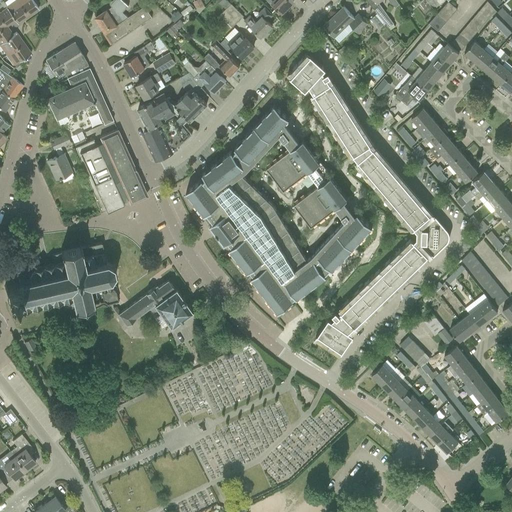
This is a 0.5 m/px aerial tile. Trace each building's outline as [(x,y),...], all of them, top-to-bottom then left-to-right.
[(15,0),(5,7),(6,8),(0,12),(0,42),(0,43),(0,46),(14,65),(18,61),(19,62),(31,53),(26,46),(25,47),(20,40),(21,39),(16,32),(12,35),(6,26),(15,20),(17,24),(25,19),(24,17),(31,13),(31,14),(39,9),(32,0),(15,0)] [(128,5),(125,2),(122,0),(114,0),(111,4),(113,6),(107,10),(95,17),(99,23),(98,24),(100,28),(102,27),(105,32),(103,33),(111,44),(152,17),(145,6),(128,17),(122,12),(128,5)] [(150,0),(139,0),(143,3),(150,9),(155,4),(150,0)] [(201,0),(196,0),(194,1),(198,9),(204,5),(201,0)] [(231,3),(227,0),(216,0),(225,9),(220,14),(233,27),(238,22),(226,9),(231,3)] [(273,0),(272,2),(282,13),(294,1),(292,0),(273,0)] [(427,0),(434,9),(445,0),(444,0),(427,0)] [(448,1),(444,6),(453,13),(457,9),(448,1)] [(487,1),(482,7),(491,15),(495,10),(487,1)] [(244,16),(231,3),(226,9),(238,22),(244,16)] [(377,13),(385,23),(390,30),(395,26),(380,4),(374,9),(377,13)] [(444,6),(440,10),(449,18),(453,13),(444,6)] [(358,33),(368,24),(358,14),(354,18),(344,7),(324,26),(334,37),(349,24),(358,33)] [(482,7),(478,12),(487,20),(491,15),(482,7)] [(504,20),(509,15),(502,7),(497,13),(504,20)] [(262,16),(256,21),(250,15),(245,20),(251,26),(251,27),(261,37),(272,26),(267,20),(272,15),(265,8),(259,13),(262,16)] [(449,18),(440,10),(437,15),(446,22),(449,18)] [(172,16),(170,18),(175,23),(182,15),(178,11),(176,13),(175,11),(171,15),(172,16)] [(478,12),(474,16),(483,24),(487,20),(478,12)] [(446,22),(437,15),(433,19),(442,27),(446,22)] [(474,16),(471,21),(480,28),(483,24),(474,16)] [(500,30),(504,25),(495,16),(491,21),(500,30)] [(180,19),(173,25),(178,30),(184,24),(180,19)] [(442,27),(433,19),(429,23),(438,31),(442,27)] [(471,21),(467,25),(476,33),(480,28),(471,21)] [(173,25),(166,30),(172,37),(178,31),(177,30),(178,30),(173,25)] [(476,33),(467,25),(463,30),(472,37),(476,33)] [(504,25),(500,30),(507,37),(511,32),(504,25)] [(431,29),(423,38),(428,43),(436,33),(431,29)] [(472,37),(463,30),(459,34),(468,42),(472,37)] [(225,38),(220,43),(227,50),(232,46),(234,48),(233,49),(242,58),(254,47),(239,32),(229,42),(225,38)] [(459,34),(455,38),(465,46),(468,42),(459,34)] [(423,38),(415,48),(420,52),(424,47),(428,43),(423,38)] [(465,46),(455,38),(452,43),(461,51),(465,46)] [(220,43),(217,40),(212,45),(225,59),(219,65),(230,76),(239,67),(229,56),(231,54),(227,50),(220,43)] [(474,60),(484,49),(474,41),(465,52),(474,60)] [(74,42),(57,52),(67,67),(69,69),(69,70),(64,73),(67,78),(89,67),(85,59),(84,57),(74,42)] [(459,53),(448,43),(440,53),(451,62),(459,53)] [(135,52),(137,55),(124,63),(132,76),(150,65),(145,55),(148,50),(145,45),(135,52)] [(350,65),(356,60),(344,45),(338,51),(350,65)] [(420,52),(415,48),(407,57),(412,61),(420,52)] [(493,57),(483,68),(492,76),(502,65),(509,56),(500,48),(493,57)] [(493,57),(484,49),(474,60),(483,68),(493,57)] [(67,67),(57,52),(45,59),(48,63),(42,67),(49,78),(62,70),(64,73),(69,70),(69,69),(67,67)] [(156,66),(172,57),(169,52),(154,61),(156,66)] [(213,67),(218,62),(208,52),(204,57),(206,59),(211,65),(213,67)] [(293,68),(288,74),(306,91),(309,86),(312,90),(314,94),(311,96),(319,108),(327,121),(335,133),(342,145),(350,157),(354,155),(356,158),(358,161),(355,164),(365,175),(374,186),(383,197),(393,208),(402,219),(412,230),(414,228),(417,231),(417,235),(417,238),(414,240),(411,238),(401,248),(390,258),(380,268),(369,278),(359,288),(349,299),(338,309),(341,312),(339,313),(336,310),(333,314),(335,316),(333,318),(331,319),(329,318),(315,338),(327,346),(340,355),(354,335),(352,334),(349,331),(354,326),(355,326),(366,316),(376,306),(386,296),(394,288),(397,286),(407,276),(417,266),(428,255),(431,252),(434,255),(446,243),(447,242),(447,241),(448,241),(449,240),(449,238),(449,236),(449,234),(449,232),(448,231),(448,230),(447,229),(440,220),(436,215),(432,218),(430,215),(420,203),(411,192),(402,181),(399,178),(392,170),(383,159),(373,148),(370,145),(371,144),(363,132),(355,120),(347,107),(339,95),(331,83),(327,78),(330,77),(331,76),(328,72),(325,74),(324,73),(323,72),(326,68),(313,57),(308,52),(307,53),(303,57),(299,62),(298,63),(297,64),(293,68)] [(440,53),(432,62),(443,72),(451,62),(440,53)] [(172,57),(156,66),(159,71),(175,62),(172,57)] [(412,61),(407,57),(401,64),(406,69),(412,61)] [(184,65),(194,77),(199,72),(193,66),(189,61),(184,65)] [(432,62),(424,71),(435,81),(443,72),(432,62)] [(0,88),(2,90),(2,89),(13,98),(23,85),(11,76),(11,77),(7,74),(11,69),(3,63),(0,66),(0,88)] [(213,67),(211,65),(200,76),(205,82),(214,92),(225,81),(217,72),(217,71),(213,67)] [(511,72),(502,65),(492,76),(501,84),(511,72)] [(52,93),(42,98),(49,109),(51,109),(55,119),(67,114),(92,102),(93,103),(94,102),(104,124),(113,120),(89,67),(67,78),(71,86),(52,94),(52,93)] [(399,80),(403,76),(395,67),(390,71),(399,80)] [(424,71),(416,80),(428,90),(435,81),(424,71)] [(511,71),(511,72),(501,84),(511,92),(511,89),(511,71)] [(161,79),(157,73),(137,85),(145,98),(165,86),(160,80),(161,79)] [(411,76),(404,85),(395,95),(407,105),(415,95),(420,99),(428,90),(416,80),(411,76)] [(164,93),(138,108),(142,115),(146,113),(149,118),(145,120),(149,128),(160,121),(174,113),(175,113),(178,116),(183,122),(188,117),(191,120),(197,114),(193,111),(197,106),(201,110),(207,104),(202,99),(194,92),(200,86),(195,82),(189,85),(191,88),(188,91),(175,104),(169,97),(167,98),(164,93)] [(379,84),(374,90),(374,91),(381,96),(381,97),(386,90),(379,84)] [(48,85),(38,90),(41,97),(42,97),(42,98),(52,93),(48,85)] [(2,90),(0,88),(0,107),(4,111),(13,98),(2,89),(2,90)] [(348,205),(348,204),(347,204),(344,200),(347,198),(330,176),(325,179),(315,165),(320,162),(303,139),(300,141),(296,136),(296,135),(295,136),(294,133),(294,132),(293,133),(291,130),(285,122),(289,117),(275,104),(238,143),(235,147),(236,148),(233,152),(232,150),(202,173),(206,177),(203,179),(202,178),(186,190),(205,214),(207,213),(208,214),(205,216),(206,217),(206,216),(208,219),(210,221),(209,222),(210,222),(213,220),(214,221),(210,224),(225,243),(228,241),(232,246),(230,247),(248,271),(250,269),(254,274),(251,276),(278,311),(294,299),(293,298),(296,296),(297,297),(326,275),(325,273),(331,267),(332,269),(372,226),(358,212),(355,215),(350,208),(350,207),(349,207),(348,206),(348,205)] [(419,127),(431,117),(423,107),(411,117),(419,127)] [(160,122),(162,125),(143,133),(156,161),(173,153),(172,153),(179,150),(177,147),(181,145),(192,135),(186,128),(186,129),(174,113),(166,118),(167,118),(160,122)] [(0,131),(1,132),(9,125),(0,116),(0,131)] [(431,117),(419,127),(423,131),(420,134),(424,139),(439,126),(431,117)] [(439,126),(424,139),(427,143),(431,140),(435,145),(447,135),(439,126)] [(405,139),(409,135),(403,127),(398,131),(405,139)] [(94,138),(75,147),(101,213),(101,212),(105,210),(106,212),(107,211),(107,210),(123,203),(123,204),(124,204),(123,201),(128,199),(130,204),(146,196),(147,194),(136,171),(137,171),(134,165),(134,166),(117,129),(100,137),(102,142),(97,144),(95,145),(93,140),(94,139),(94,138)] [(69,141),(66,134),(51,141),(54,148),(69,141)] [(409,135),(405,139),(411,146),(416,142),(409,135)] [(431,148),(430,149),(437,158),(443,154),(454,144),(447,135),(435,145),(431,148)] [(454,144),(443,154),(450,163),(462,153),(454,144)] [(411,151),(411,152),(418,160),(422,156),(426,153),(419,145),(416,148),(411,151)] [(63,153),(62,153),(47,160),(55,179),(58,177),(58,178),(61,177),(63,182),(73,177),(63,153)] [(470,162),(462,153),(450,163),(458,172),(470,162)] [(422,156),(418,160),(424,167),(428,163),(422,156)] [(470,162),(458,172),(466,181),(478,172),(470,162)] [(434,164),(429,168),(436,175),(440,171),(439,169),(437,167),(434,164)] [(440,171),(436,175),(442,183),(447,179),(440,171)] [(472,181),(476,185),(470,191),(474,195),(475,195),(492,180),(484,171),(472,181)] [(492,180),(475,195),(480,198),(484,194),(488,199),(500,190),(492,180)] [(445,186),(451,194),(456,190),(450,182),(445,186)] [(507,199),(500,190),(488,199),(496,208),(507,199)] [(462,206),(467,202),(460,194),(455,199),(462,206)] [(511,203),(507,199),(496,208),(504,218),(511,210),(511,203)] [(474,211),(467,202),(462,206),(469,215),(474,211)] [(474,227),(480,222),(473,214),(468,219),(474,227)] [(480,222),(474,227),(481,234),(486,230),(480,222)] [(493,243),(498,239),(491,231),(486,235),(493,243)] [(498,239),(493,243),(499,250),(504,246),(498,239)] [(21,269),(22,271),(13,273),(11,272),(10,274),(12,275),(14,285),(7,286),(5,285),(4,287),(6,288),(9,298),(7,301),(9,302),(11,300),(17,298),(19,309),(18,310),(20,311),(21,310),(30,308),(30,310),(32,309),(32,307),(40,305),(41,307),(43,307),(42,305),(51,303),(51,305),(53,304),(53,302),(61,300),(61,302),(62,302),(64,309),(73,307),(72,309),(74,309),(75,306),(91,303),(94,304),(94,302),(103,300),(106,302),(106,304),(107,303),(111,302),(111,305),(118,303),(118,301),(119,300),(118,300),(115,290),(118,286),(117,286),(116,287),(113,285),(111,285),(111,281),(112,280),(110,278),(113,273),(116,274),(116,272),(114,271),(113,266),(115,265),(113,263),(111,265),(107,262),(107,259),(105,259),(104,253),(106,252),(105,251),(104,252),(102,243),(103,241),(102,241),(101,242),(91,245),(90,243),(89,243),(90,245),(82,247),(80,246),(79,248),(63,252),(60,250),(59,252),(60,252),(51,254),(53,263),(44,265),(44,263),(42,264),(43,266),(34,268),(33,266),(32,266),(32,268),(23,270),(23,268),(21,269)] [(508,261),(511,258),(511,255),(506,249),(501,254),(508,261)] [(467,266),(477,259),(470,250),(461,259),(467,266)] [(481,264),(477,259),(467,266),(471,271),(481,264)] [(453,273),(457,277),(465,268),(461,264),(453,273)] [(481,264),(471,271),(476,277),(485,269),(481,264)] [(489,274),(485,269),(476,277),(480,282),(489,274)] [(453,273),(446,279),(449,283),(457,277),(453,273)] [(489,274),(480,282),(484,287),(493,279),(489,274)] [(154,286),(126,307),(118,313),(126,324),(135,318),(135,317),(148,307),(152,312),(157,308),(170,326),(191,310),(175,288),(174,288),(168,279),(156,288),(154,286)] [(493,279),(484,287),(488,292),(498,285),(493,279)] [(439,281),(433,287),(437,291),(443,285),(439,281)] [(498,285),(488,292),(492,297),(501,290),(498,285)] [(437,291),(433,287),(426,294),(430,298),(437,291)] [(501,290),(492,297),(498,305),(508,297),(501,290)] [(497,311),(489,299),(479,307),(488,318),(497,311)] [(511,317),(511,300),(502,309),(511,319),(511,317)] [(479,307),(469,314),(478,325),(488,318),(479,307)] [(434,313),(432,315),(424,321),(435,335),(438,332),(444,328),(434,313)] [(478,325),(469,314),(460,321),(469,333),(478,325)] [(460,321),(450,329),(459,340),(469,333),(460,321)] [(444,328),(438,332),(446,343),(453,338),(444,328)] [(404,348),(413,340),(408,336),(400,344),(404,348)] [(29,350),(35,347),(31,338),(24,341),(29,350)] [(417,344),(413,340),(404,348),(408,353),(417,344)] [(421,349),(417,344),(408,353),(412,357),(421,349)] [(452,364),(464,355),(456,345),(444,354),(452,364)] [(421,349),(412,357),(416,361),(425,353),(421,349)] [(403,361),(406,358),(400,351),(397,355),(403,361)] [(425,353),(416,361),(420,365),(421,366),(425,362),(431,358),(425,353)] [(471,364),(464,355),(452,364),(459,373),(471,364)] [(412,364),(406,358),(403,361),(409,367),(412,364)] [(421,366),(426,373),(432,379),(434,378),(439,374),(436,370),(433,372),(425,362),(421,366)] [(380,383),(391,372),(383,364),(371,374),(380,383)] [(478,374),(471,364),(459,373),(467,383),(478,374)] [(421,366),(420,365),(416,368),(422,376),(426,373),(421,366)] [(396,368),(391,372),(380,383),(388,392),(399,381),(404,376),(396,368)] [(443,370),(439,374),(434,378),(442,387),(449,382),(445,377),(447,375),(443,370)] [(432,379),(426,373),(422,376),(428,383),(427,383),(429,386),(433,382),(431,380),(432,379)] [(478,374),(467,383),(474,392),(486,383),(478,374)] [(408,390),(399,381),(388,392),(397,400),(408,390)] [(449,381),(449,382),(442,387),(449,396),(456,391),(459,388),(457,385),(454,387),(449,381)] [(433,382),(429,386),(437,395),(441,391),(436,384),(435,385),(433,382)] [(486,383),(474,392),(481,402),(493,392),(486,383)] [(416,398),(408,390),(397,400),(405,409),(416,398)] [(447,398),(441,391),(437,395),(442,402),(447,398)] [(456,391),(449,396),(456,406),(461,402),(457,397),(459,395),(456,391)] [(481,402),(477,406),(484,415),(488,411),(500,402),(493,392),(481,402)] [(416,398),(405,409),(414,418),(425,407),(416,398)] [(461,402),(456,406),(464,415),(468,411),(461,402)] [(508,412),(500,402),(488,411),(496,421),(508,412)] [(451,403),(446,407),(448,410),(451,414),(456,410),(451,403)] [(425,407),(414,418),(422,426),(433,415),(425,407)] [(475,413),(472,409),(464,415),(471,425),(476,421),(472,416),(475,413)] [(456,410),(451,414),(457,421),(462,418),(456,410)] [(441,424),(433,415),(422,426),(430,435),(441,424)] [(476,421),(471,425),(479,435),(484,431),(476,421)] [(441,424),(430,435),(438,443),(449,433),(441,424)] [(470,429),(466,432),(472,440),(476,437),(470,429)] [(458,442),(449,433),(438,443),(447,452),(458,442)] [(12,441),(16,446),(10,451),(25,470),(35,462),(27,451),(32,448),(21,434),(12,441)] [(25,470),(10,451),(0,458),(0,469),(7,478),(11,474),(14,478),(25,470)] [(74,511),(67,502),(62,506),(55,496),(44,504),(50,511),(74,511)]
